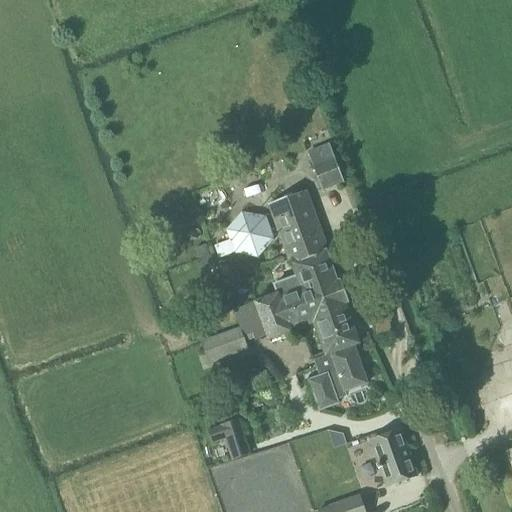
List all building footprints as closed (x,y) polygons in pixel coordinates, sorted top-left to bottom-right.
[(329,145),(308,153),(323,192),(344,184),(329,145)] [(278,297),(293,335),(294,334),(293,333),(314,325),(315,325),(312,316),(346,302),(339,282),(337,283),(326,253),(328,252),(306,193),(270,206),(292,267),(293,267),(302,290),(280,298),(280,296),(278,297)] [(293,335),(278,297),(256,305),(270,343),(293,335)] [(354,348),(354,347),(360,345),(345,305),(347,304),(346,302),(312,316),(315,325),(314,325),(326,356),(326,358),(354,348)] [(211,364),(249,350),(242,332),(204,345),(211,364)] [(326,356),(314,360),(320,375),(308,380),(320,412),(341,404),(339,400),(348,397),(347,393),(368,385),(354,348),(326,358),(326,356)] [(253,455),(240,421),(223,427),(236,462),(253,455)] [(387,488),(418,477),(401,432),(371,443),(387,488)] [(364,511),(360,497),(329,508),(330,511),(364,511)]
